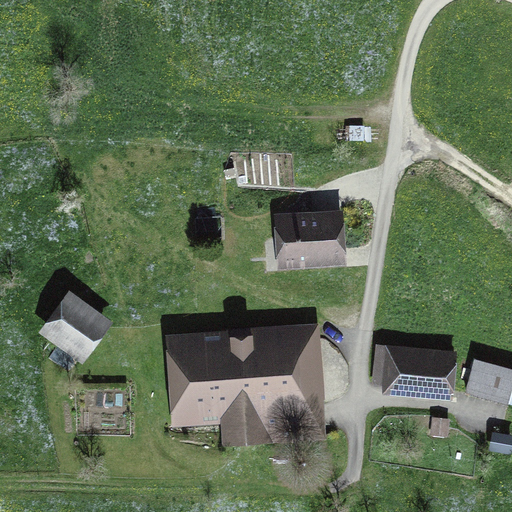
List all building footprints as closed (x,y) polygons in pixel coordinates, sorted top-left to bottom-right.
[(283,219),(285,261),(340,258),(337,216),(283,219)] [(73,307),(58,328),(80,345),(96,324),(73,307)] [(227,444),(322,437),(316,337),(182,346),(187,411),(224,408),(227,444)] [(382,382),(443,386),(445,362),(416,360),(417,348),(384,346),(382,382)] [(511,368),(474,358),(466,390),(507,401),(511,383),(511,368)] [(128,387),(82,386),(81,425),(126,427),(128,387)] [(445,423),(434,422),(432,439),(443,440),(445,423)] [(511,446),(511,443),(493,439),(490,451),(510,456),(511,446)]
